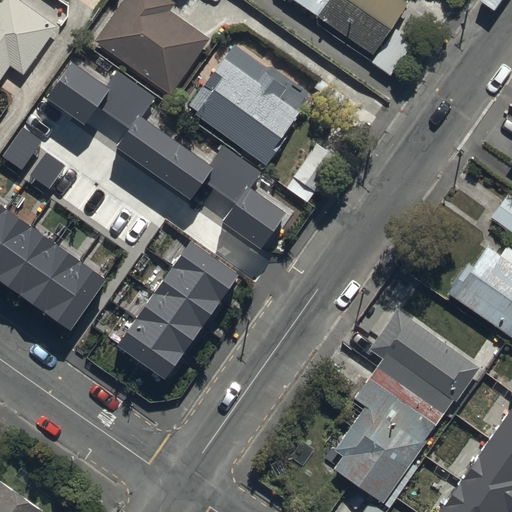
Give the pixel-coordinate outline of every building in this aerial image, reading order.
[(56,32),(7,0),(6,0),(0,9),(0,88),(11,71),(25,80),(56,32)] [(175,9),(161,0),(128,0),(96,47),(171,99),(209,45),(169,18),(175,9)] [(286,0),(285,2),(373,61),(369,67),(390,81),(413,48),(394,35),(411,12),(393,0),(286,0)] [(268,76),(234,52),(188,116),(270,172),(281,156),(275,152),(303,111),(285,98),(286,95),(271,85),(273,82),(267,78),(268,76)] [(97,113),(129,136),(115,154),(190,208),(204,188),(235,210),(222,229),(273,267),(299,232),(249,195),(261,179),(224,151),(209,171),(141,122),(155,103),(117,76),(105,93),(72,69),(46,104),(84,131),(97,113)] [(3,162),(48,193),(65,170),(40,153),(43,149),(22,134),(3,162)] [(320,153),(315,150),(287,193),(307,206),(340,157),(324,147),(320,153)] [(511,197),(508,194),(491,218),(511,232),(511,197)] [(0,286),(79,342),(114,291),(0,210),(0,286)] [(511,243),(510,243),(500,257),(483,246),(448,296),(511,340),(511,243)] [(239,282),(191,249),(117,353),(165,386),(239,282)] [(395,494),(426,451),(454,410),(484,369),(399,310),(370,351),(382,360),(353,400),(366,409),(335,452),(345,459),(335,473),(385,509),(395,494)] [(511,511),(511,404),(435,511),(511,511)] [(0,511),(42,511),(0,483),(0,511)]
